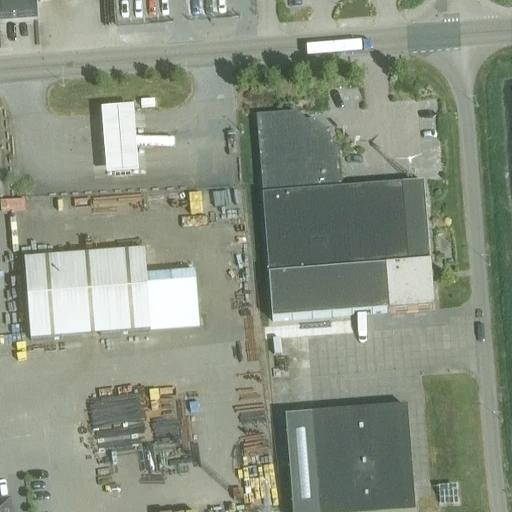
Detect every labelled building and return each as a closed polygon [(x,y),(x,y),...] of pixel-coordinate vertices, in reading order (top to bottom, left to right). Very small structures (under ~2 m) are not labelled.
[(75,0),(0,0),(0,10),(1,18),(33,15),(32,4),(76,0),(75,0)] [(136,173),(132,108),(101,110),(104,174),(136,173)] [(297,114),(257,117),(273,323),(388,314),(388,315),(435,311),(431,264),(430,264),(424,184),(343,191),(339,151),(297,114)] [(145,253),(25,262),(31,342),(151,333),(145,253)] [(286,419),(293,511),(415,511),(407,409),(286,419)] [(0,511),(11,511),(10,501),(0,502),(0,511)]
